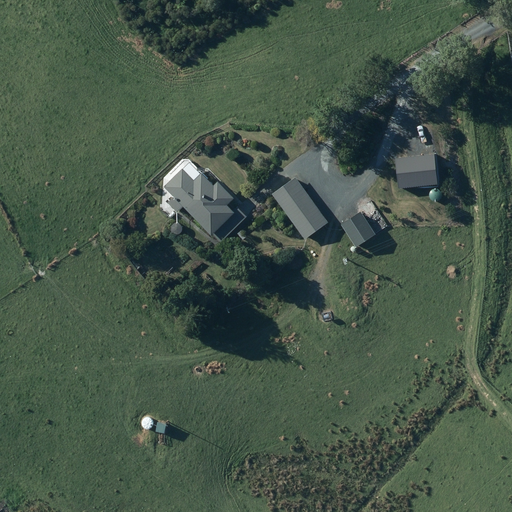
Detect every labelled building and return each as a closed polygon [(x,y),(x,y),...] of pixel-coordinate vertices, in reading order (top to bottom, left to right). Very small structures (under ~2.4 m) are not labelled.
[(434,155),(393,158),(395,189),(436,186),(434,155)] [(237,208),(203,173),(195,181),(182,168),(162,187),(172,197),(167,202),(177,212),(182,207),(210,235),(212,233),(220,241),(246,217),(237,208)] [(299,175),(272,193),(303,240),(330,222),(299,175)] [(377,234),(362,210),(340,224),(356,248),(377,234)] [(174,216),(162,233),(194,256),(206,240),(174,216)]
